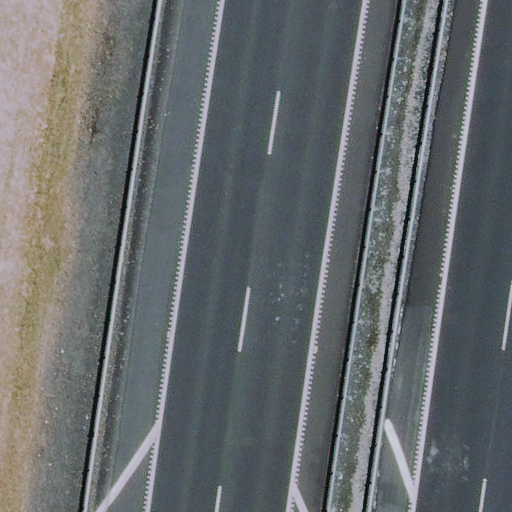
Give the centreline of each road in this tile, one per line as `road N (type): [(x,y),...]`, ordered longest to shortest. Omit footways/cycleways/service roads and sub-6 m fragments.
road 1 (motorway): [(194,511),(273,0)]
road 2 (motorway): [(511,326),(482,511)]
